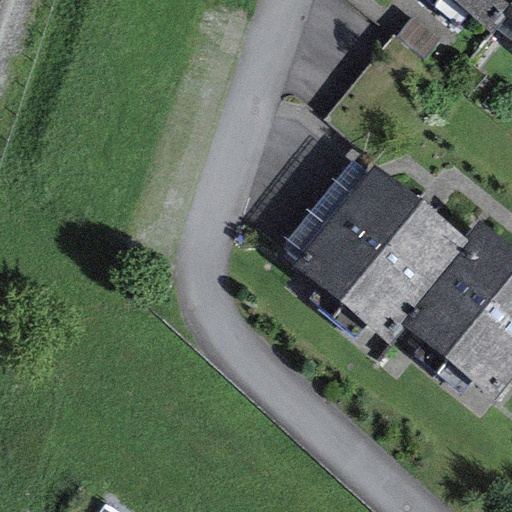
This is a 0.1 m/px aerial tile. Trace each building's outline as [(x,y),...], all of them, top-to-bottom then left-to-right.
[(511,0),(427,0),(459,26),(468,16),(491,35),(505,16),(511,7),(511,0)] [(442,40),(415,17),(399,36),(426,59),(442,40)] [(369,173),(354,161),(284,248),(298,260),(369,173)] [(465,237),(376,165),(369,173),(298,260),(292,267),(320,290),(366,327),(392,349),(406,333),(399,327),(469,242),(465,237)] [(511,385),(511,245),(480,219),(465,237),(469,242),(399,327),(406,333),(495,406),(511,385)] [(366,327),(320,290),(311,301),(357,338),(366,327)]
